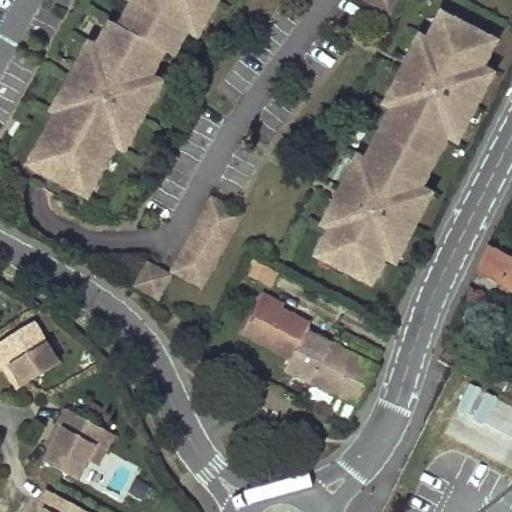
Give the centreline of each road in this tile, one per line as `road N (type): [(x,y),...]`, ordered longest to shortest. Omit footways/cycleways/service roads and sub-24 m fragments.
road 1 (unclassified): [(511,132),(429,297),(392,410),(369,448)]
road 2 (residential): [(209,468),(137,335),(63,278),(0,243)]
